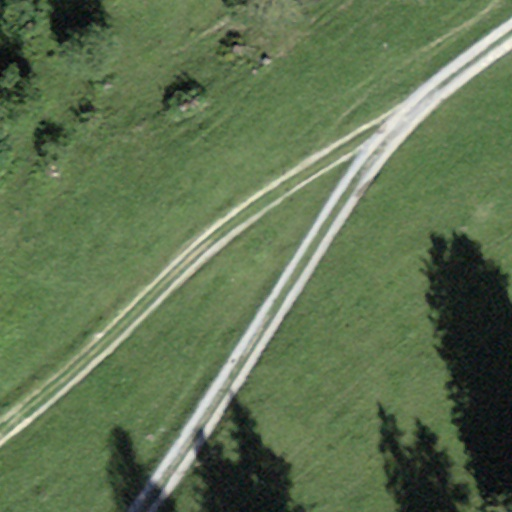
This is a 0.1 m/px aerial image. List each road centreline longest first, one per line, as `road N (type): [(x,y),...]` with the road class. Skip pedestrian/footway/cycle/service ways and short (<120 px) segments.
road 1 (track): [(129,511),(389,119),(511,37)]
road 2 (track): [(389,119),(181,254),(0,427)]
